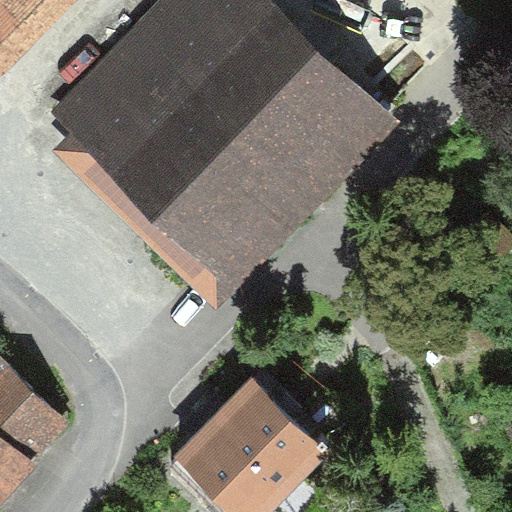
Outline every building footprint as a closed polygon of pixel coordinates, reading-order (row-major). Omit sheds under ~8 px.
[(0,0),(0,106),(103,0),(0,0)] [(287,0),(167,0),(40,128),(226,311),(412,123),(287,0)] [(0,417),(48,462),(84,425),(0,346),(0,417)] [(294,511),(350,453),(268,374),(190,455),(250,511),(294,511)] [(0,511),(48,462),(0,417),(0,511)]
